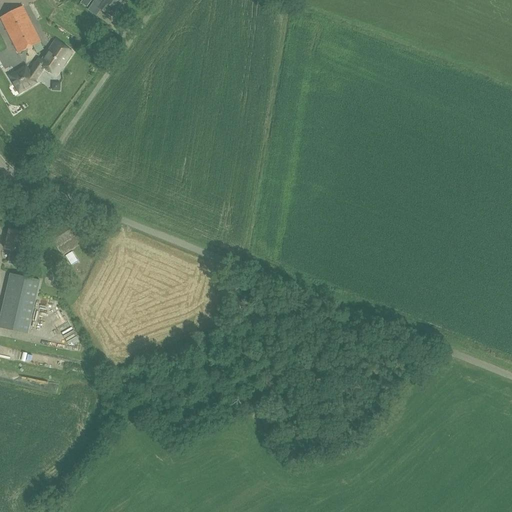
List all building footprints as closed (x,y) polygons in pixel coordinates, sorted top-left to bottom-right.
[(117,10),(123,0),(105,0),(105,1),(117,10)] [(19,53),(41,42),(23,6),(1,18),(19,53)] [(47,65),(44,68),(55,75),(63,65),(64,65),(73,52),(56,41),(42,61),(47,65)] [(47,65),(42,61),(39,59),(30,72),(27,66),(9,76),(20,93),(37,83),(36,81),(44,68),(47,65)] [(84,242),(75,225),(52,239),(63,256),(84,242)] [(4,246),(6,246),(5,249),(11,251),(9,261),(17,263),(19,252),(21,253),(24,240),(26,241),(28,231),(18,229),(18,231),(10,229),(8,239),(6,238),(4,246)] [(40,280),(10,274),(0,322),(0,329),(28,335),(40,280)]
